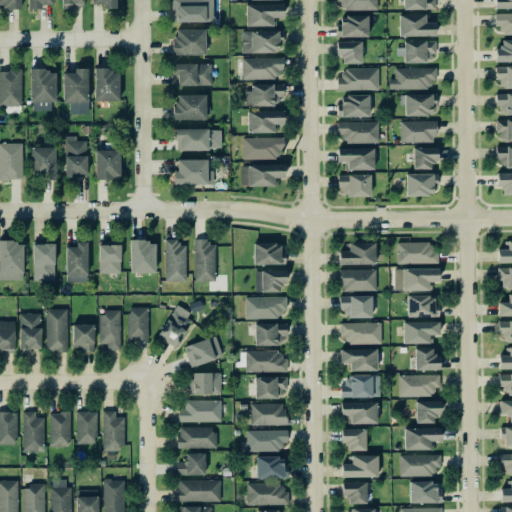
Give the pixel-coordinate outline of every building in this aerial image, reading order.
[(20,0),(0,0),(0,7),(21,8),(20,0)] [(52,0),(27,0),(27,8),(41,8),(41,4),(52,4),(52,0)] [(83,0),(61,0),(61,7),(70,8),(70,4),(83,4),(83,0)] [(90,0),(90,4),(102,4),(102,8),(115,7),(115,0),(90,0)] [(211,0),(171,0),(172,22),(212,20),(211,0)] [(376,9),(376,0),(336,0),(337,9),(376,9)] [(402,0),(402,9),(433,8),(432,0),(402,0)] [(511,0),(493,0),(494,8),(511,7),(511,0)] [(245,25),(274,25),(274,17),(281,17),(281,4),(245,4),(245,25)] [(511,12),(494,13),(494,26),(500,25),(500,34),(511,34),(511,12)] [(398,35),(434,36),(434,22),(424,22),(424,14),(398,13),(398,35)] [(367,15),(337,15),(337,36),(367,36),(367,15)] [(177,29),(204,29),(205,31),(205,35),(204,37),(204,46),(205,47),(205,52),(203,54),(172,54),(172,39),(173,39),(173,35),(177,35),(177,29)] [(279,30),(240,31),(240,52),(279,51),(279,30)] [(428,62),(428,53),(435,53),(434,39),(402,40),(402,47),(395,47),(395,55),(403,55),(403,63),(428,62)] [(511,39),(500,39),(500,46),(494,46),(494,61),(511,61),(511,39)] [(342,63),(360,63),(360,40),(335,41),(335,55),(342,55),(342,63)] [(242,79),(276,78),(276,70),(282,70),(282,56),(241,57),(242,79)] [(177,85),(210,85),(210,63),(172,63),(173,74),(176,74),(177,85)] [(511,87),(511,65),(496,66),(497,88),(511,87)] [(377,67),(342,68),(342,76),(336,76),(336,90),(377,89),(377,67)] [(387,89),(428,88),(428,80),(435,80),(435,67),(393,67),(393,78),(387,78),(387,89)] [(62,72),(62,102),(68,102),(68,114),(87,113),(87,68),(72,68),(72,71),(62,72)] [(21,69),(0,69),(0,105),(20,105),(21,69)] [(50,110),(50,102),(55,102),(54,69),(29,69),(30,110),(50,110)] [(94,100),(118,100),(118,69),(93,69),(94,100)] [(282,83),(251,84),(251,90),(243,90),(244,106),(275,105),(275,97),(282,97),(282,83)] [(511,92),(494,93),(495,106),(501,105),(501,114),(511,114),(511,92)] [(403,115),(431,115),(431,102),(435,102),(435,93),(399,93),(399,104),(404,104),(403,115)] [(205,119),(205,94),(174,94),(174,119),(205,119)] [(368,94),(340,95),(340,117),(368,116),(368,94)] [(283,110),(247,110),(246,132),(273,132),(273,123),(283,124),(283,110)] [(511,140),(511,118),(495,119),(495,132),(502,132),(502,141),(511,140)] [(435,141),(434,120),(399,121),(399,142),(435,141)] [(378,142),(377,121),(336,121),(336,142),(378,142)] [(220,129),(175,128),(175,150),(208,150),(208,147),(220,147),(220,129)] [(86,175),(85,140),(76,140),(75,135),(64,135),(64,175),(86,175)] [(242,158),(282,158),(281,137),(242,137),(242,158)] [(0,142),(0,178),(22,178),(21,142),(0,142)] [(55,147),(30,146),(29,177),(54,178),(55,147)] [(412,168),(430,169),(430,161),(436,161),(437,147),(412,146),(412,168)] [(511,167),(511,146),(497,146),(497,167),(511,167)] [(372,147),(336,148),(337,161),(346,161),(346,170),(373,169),(372,147)] [(94,179),(119,178),(119,149),(94,149),(94,179)] [(173,184),(206,183),(206,158),(176,159),(176,170),(172,170),(173,184)] [(274,185),(274,177),(283,177),(283,164),(239,164),(240,186),(274,185)] [(511,194),(511,172),(495,172),(495,187),(502,187),(502,194),(511,194)] [(404,194),(434,194),(434,173),(404,173),(404,194)] [(369,174),(337,175),(337,187),(343,187),(343,196),(369,196),(369,174)] [(164,280),(185,280),(185,244),(177,244),(177,238),(164,238),(164,280)] [(511,261),(511,239),(505,240),(505,248),(496,248),(497,262),(511,261)] [(22,241),(0,240),(0,279),(22,279),(22,241)] [(97,240),(98,273),(119,272),(119,240),(97,240)] [(153,240),(128,241),(129,272),(154,271),(153,240)] [(193,280),(214,281),(214,241),(193,240),(193,280)] [(86,241),(75,241),(75,246),(64,246),(65,281),(87,281),(86,241)] [(396,242),(396,263),(437,262),(437,251),(430,251),(430,241),(396,242)] [(253,264),(283,264),(283,242),(252,243),(253,264)] [(374,263),(374,242),(347,242),(347,250),(338,250),(338,264),(374,263)] [(32,280),(54,279),(53,243),(32,243),(32,280)] [(511,287),(511,266),(498,267),(498,288),(511,287)] [(437,267),(401,268),(401,290),(431,290),(431,281),(438,281),(437,267)] [(375,290),(375,268),(339,269),(340,291),(375,290)] [(285,270),(254,270),(254,291),(278,291),(278,284),(284,284),(285,270)] [(511,293),(507,293),(507,301),(497,301),(497,314),(511,314),(511,293)] [(346,318),(371,317),(370,294),(338,296),(339,309),(346,308),(346,318)] [(406,316),(436,316),(436,294),(406,295),(406,316)] [(279,317),(278,309),(285,309),(285,295),(244,297),(244,319),(279,317)] [(147,306),(127,306),(127,340),(147,339),(147,306)] [(66,308),(45,308),(45,351),(67,351),(66,308)] [(190,318),(170,309),(157,338),(177,347),(190,318)] [(119,310),(97,311),(98,343),(106,343),(106,349),(119,349),(119,310)] [(39,312),(18,313),(19,349),(40,348),(39,312)] [(511,341),(511,319),(499,320),(499,342),(511,341)] [(13,320),(0,320),(0,352),(14,352),(13,320)] [(428,342),(428,334),(438,334),(438,320),(402,321),(402,343),(428,342)] [(254,345),(278,345),(278,335),(285,335),(285,322),(253,323),(254,345)] [(380,343),(380,322),(341,322),(341,343),(380,343)] [(93,323),(71,324),(71,349),(93,349),(93,323)] [(188,364),(220,357),(216,336),(183,344),(188,364)] [(511,346),(506,346),(506,354),(498,354),(498,368),(511,368),(511,346)] [(414,370),(438,369),(438,354),(432,354),(432,347),(414,348),(414,370)] [(376,370),(376,348),(339,349),(339,362),(349,362),(349,370),(376,370)] [(244,371),(284,371),(284,350),(245,349),(244,371)] [(220,393),(219,372),(189,372),(190,394),(220,393)] [(511,372),(498,373),(498,386),(505,386),(505,395),(511,394),(511,372)] [(438,374),(397,374),(397,396),(432,395),(432,387),(439,387),(438,374)] [(371,375),(346,375),(346,384),(339,384),(339,397),(371,396),(371,375)] [(254,397),(284,398),(284,376),(254,376),(254,397)] [(220,400),(184,399),(184,408),(177,408),(177,421),(220,421),(220,400)] [(511,399),(498,399),(498,413),(508,414),(508,421),(511,421),(511,399)] [(414,422),(432,422),(432,415),(439,415),(439,400),(414,401),(414,422)] [(376,423),(375,401),(339,402),(339,415),(349,415),(350,423),(376,423)] [(284,403),(249,403),(250,425),(284,424),(284,403)] [(21,450),(43,451),(43,417),(34,416),(34,410),(22,410),(21,450)] [(96,411),(75,410),(75,443),(95,443),(96,411)] [(123,449),(123,416),(114,416),(114,410),(102,410),(102,448),(123,449)] [(15,411),(0,411),(0,444),(16,444),(15,411)] [(49,445),(69,445),(69,412),(49,411),(49,445)] [(214,448),(214,426),(177,426),(177,447),(214,448)] [(511,426),(501,426),(500,447),(511,447),(511,426)] [(439,427),(402,427),(403,449),(429,449),(429,441),(439,440),(439,427)] [(365,450),(364,428),(340,428),(340,444),(347,444),(347,450),(365,450)] [(286,429),(245,430),(245,451),(280,450),(280,442),(287,442),(286,429)] [(204,453),(185,452),(184,461),(176,461),(176,474),(203,475),(204,453)] [(511,474),(511,453),(498,453),(499,466),(505,466),(506,475),(511,474)] [(398,475),(433,475),(433,467),(440,467),(440,454),(398,454),(398,475)] [(377,476),(376,455),(349,455),(349,463),(340,463),(340,476),(377,476)] [(255,478),(285,478),(285,456),(255,456),(255,478)] [(70,511),(70,486),(65,486),(65,478),(48,479),(48,511),(70,511)] [(102,511),(122,511),(122,478),(102,479),(102,511)] [(16,511),(16,479),(0,479),(0,511),(16,511)] [(177,501),(219,501),(219,479),(176,479),(177,501)] [(499,488),(500,501),(511,501),(511,479),(507,479),(508,488),(499,488)] [(365,481),(340,481),(341,497),(347,497),(347,504),(365,503),(365,481)] [(409,502),(439,502),(438,481),(408,481),(409,502)] [(246,483),(246,504),(287,504),(287,490),(281,490),(281,482),(246,483)] [(43,511),(43,484),(22,484),(22,511),(43,511)] [(75,511),(96,511),(96,489),(75,489),(75,511)]
